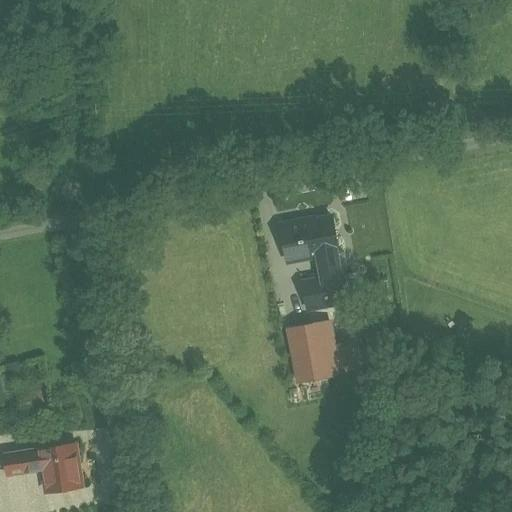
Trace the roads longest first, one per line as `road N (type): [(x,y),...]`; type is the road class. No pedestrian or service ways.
road 1 (unclassified): [(511,140),(89,220)]
road 2 (unclassified): [(131,511),(89,220)]
